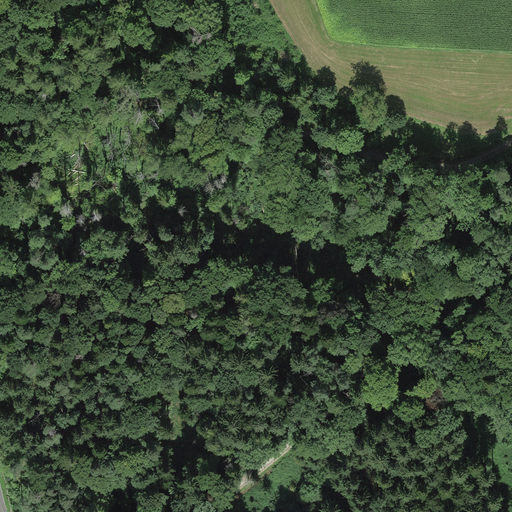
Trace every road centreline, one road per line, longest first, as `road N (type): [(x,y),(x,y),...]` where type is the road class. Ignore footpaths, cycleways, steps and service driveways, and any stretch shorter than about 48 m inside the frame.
road 1 (track): [(511,142),(468,163),(420,166),(260,117),(204,88),(133,0)]
road 2 (track): [(202,511),(333,413),(511,385)]
road 3 (track): [(0,229),(23,240),(121,251)]
